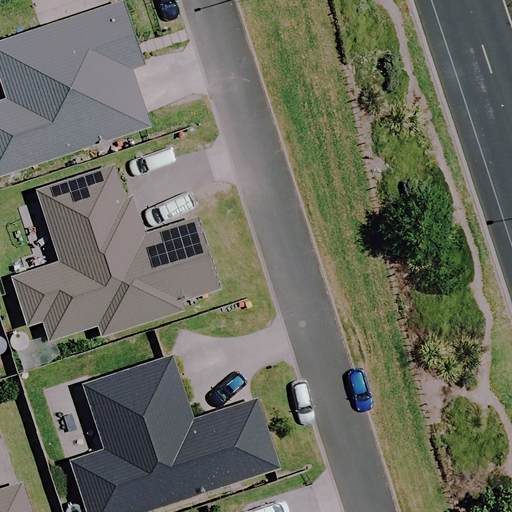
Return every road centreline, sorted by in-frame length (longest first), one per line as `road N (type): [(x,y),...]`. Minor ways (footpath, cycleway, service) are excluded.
road 1 (residential): [(207,0),(371,511)]
road 2 (primary): [(511,144),(465,0)]
